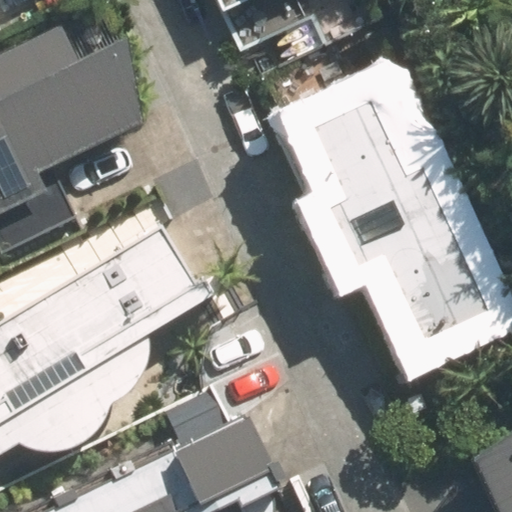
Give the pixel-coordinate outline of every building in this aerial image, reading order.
[(0,234),(8,250),(72,217),(50,176),(146,126),(126,37),(82,60),(62,22),(0,54),(0,234)] [(394,69),(282,120),(318,197),(307,202),(344,284),(374,270),(415,359),(508,317),(394,69)] [(162,218),(0,321),(0,458),(41,432),(62,452),(164,387),(130,334),(205,286),(162,218)] [(254,416),(40,511),(252,511),(250,507),(288,490),(254,416)] [(511,511),(511,418),(446,450),(475,511),(511,511)]
